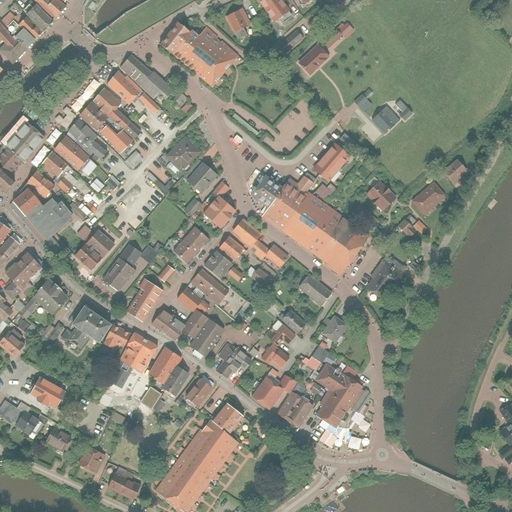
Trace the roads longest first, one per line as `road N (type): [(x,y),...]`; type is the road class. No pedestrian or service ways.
road 1 (residential): [(369,345),(394,318),(511,107)]
road 2 (residential): [(240,204),(195,93),(125,40)]
road 3 (residential): [(133,327),(276,428)]
road 4 (residential): [(0,195),(96,55)]
road 5 (residential): [(498,331),(467,430),(476,453),(462,491)]
road 6 (residential): [(240,204),(133,327)]
road 7 (residential): [(0,446),(133,511)]
road 8 (residential): [(22,237),(60,282),(133,327)]
road 9 (residential): [(339,288),(240,204)]
